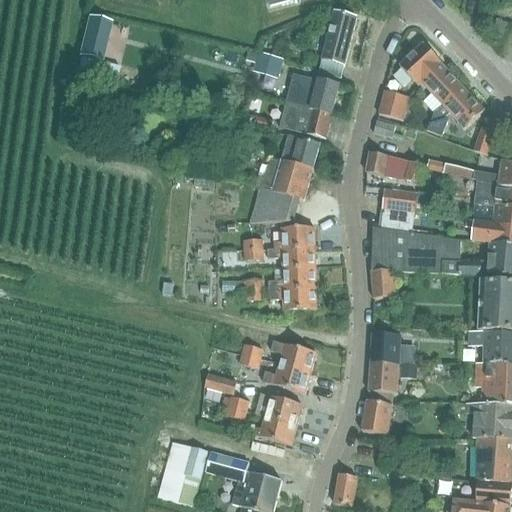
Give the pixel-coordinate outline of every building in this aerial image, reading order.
[(334,12),(319,72),(341,78),(357,17),(334,12)] [(88,17),(80,57),(101,62),(111,23),(88,17)] [(441,66),(442,66),(443,66),(424,46),(400,68),(418,88),(422,85),(421,84),(441,66)] [(279,80),(284,61),(260,54),(254,74),(279,80)] [(463,89),(442,66),(441,66),(421,84),(422,85),(443,108),(463,89)] [(319,83),(303,79),(297,78),(290,105),(304,108),(303,109),(332,117),(333,117),(340,88),(319,82),(319,83)] [(485,113),(463,89),(443,108),(465,131),(485,113)] [(385,93),(382,105),(406,111),(409,100),(385,93)] [(267,110),(276,114),(282,98),(273,94),(267,110)] [(326,141),(332,117),(303,109),(304,108),(290,105),(287,104),(280,129),(326,141)] [(403,123),(406,111),(382,105),(379,117),(403,123)] [(425,126),(448,122),(447,114),(424,118),(425,126)] [(391,140),(394,128),(376,123),(373,136),(391,140)] [(487,157),(495,134),(483,130),(475,153),(487,157)] [(270,159),(262,190),(273,193),(272,194),(300,201),(299,202),(303,203),(318,145),(288,137),(281,162),(270,159)] [(385,177),(388,158),(370,155),(366,175),(385,178),(385,177)] [(388,158),(385,177),(406,182),(410,164),(388,158)] [(430,162),(428,171),(443,175),(445,166),(430,162)] [(511,191),(511,165),(502,163),(500,178),(474,174),(473,181),(478,183),(478,185),(498,188),(498,189),(511,191)] [(410,164),(406,182),(421,186),(426,168),(410,164)] [(190,182),(209,184),(210,174),(191,172),(190,182)] [(511,191),(498,189),(498,188),(478,185),(473,223),(476,223),(482,224),(511,228),(511,191)] [(260,189),(251,225),(293,225),(299,202),(300,201),(272,194),(273,193),(262,190),(260,189)] [(415,215),(417,196),(392,193),(390,212),(415,215)] [(430,215),(432,195),(419,194),(416,213),(430,215)] [(384,213),(382,231),(413,236),(415,217),(384,213)] [(511,246),(511,228),(482,224),(476,223),(473,243),(490,245),(491,245),(511,246)] [(275,252),(268,252),(315,251),(314,230),(282,231),(282,244),(275,245),(275,252)] [(373,230),(372,273),(393,273),(425,275),(460,277),(461,263),(461,242),(373,230)] [(262,242),(244,243),(245,252),(263,252),(262,242)] [(511,278),(511,246),(491,245),(490,245),(488,263),(461,263),(460,277),(496,278),(511,278)] [(316,271),(315,251),(268,252),(268,261),(283,260),(283,272),(316,271)] [(263,262),(263,252),(245,252),(245,263),(263,262)] [(316,291),(316,271),(283,272),(284,283),(269,284),(269,292),(316,291)] [(393,273),(372,273),(374,301),(395,300),(393,273)] [(263,282),(246,283),(246,293),(264,292),(263,282)] [(511,333),(511,283),(482,282),(480,333),(472,332),(472,334),(499,335),(499,334),(494,333),(494,332),(511,333)] [(317,312),(316,291),(269,292),(269,302),(284,301),(284,313),(317,312)] [(264,302),(264,292),(246,293),(246,303),(264,302)] [(511,367),(511,336),(499,336),(499,335),(472,334),(470,334),(470,348),(484,348),(484,366),(511,367)] [(372,336),(371,365),(399,366),(401,337),(372,336)] [(283,355),(280,367),(311,376),(317,355),(274,344),(272,352),(283,355)] [(246,347),(243,357),(260,362),(263,352),(246,347)] [(258,371),(260,362),(243,357),(241,367),(258,371)] [(398,380),(399,366),(371,365),(369,394),(393,395),(397,395),(398,380)] [(399,366),(398,380),(417,380),(418,366),(399,366)] [(511,406),(511,367),(484,366),(483,366),(483,377),(477,377),(477,387),(482,387),(482,400),(470,399),(470,406),(511,406)] [(305,396),(311,376),(280,367),(276,380),(266,377),(264,385),(305,396)] [(234,397),(237,385),(209,377),(205,390),(234,397)] [(369,394),(368,403),(393,408),(393,395),(369,394)] [(269,407),(266,419),(297,427),(303,408),(261,396),(259,404),(269,407)] [(232,400),(230,409),(246,413),(249,404),(232,400)] [(388,437),(393,408),(368,403),(363,433),(388,437)] [(511,442),(511,406),(470,406),(467,406),(467,415),(475,415),(474,440),(477,441),(511,442)] [(244,424),(246,413),(230,409),(227,419),(244,424)] [(292,448),(297,427),(266,419),(262,432),(255,430),(253,438),(292,448)] [(511,486),(511,442),(477,441),(473,480),(470,479),(469,484),(474,484),(511,486)] [(158,500),(193,509),(208,453),(173,444),(158,500)] [(206,474),(238,483),(234,496),(245,499),(242,509),(241,511),(274,511),(282,484),(247,475),(250,465),(211,455),(206,474)] [(431,469),(431,490),(445,490),(446,469),(431,469)] [(357,480),(340,477),(335,506),(352,509),(357,480)] [(510,508),(511,492),(511,486),(474,484),(473,501),(466,500),(466,505),(510,508)]
